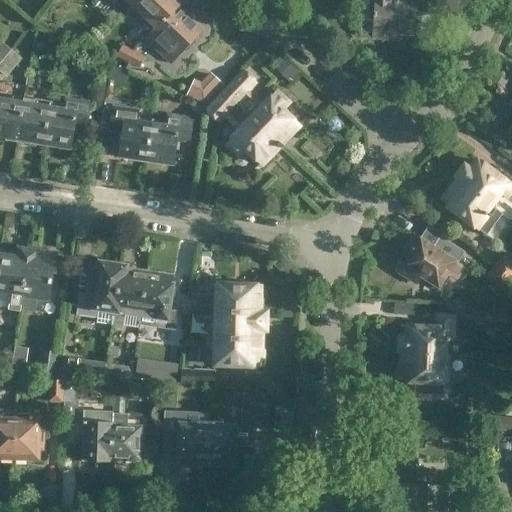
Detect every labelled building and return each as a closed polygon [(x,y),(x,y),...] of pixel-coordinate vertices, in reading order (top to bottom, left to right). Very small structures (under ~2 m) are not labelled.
[(177,7),(182,2),(180,0),(138,0),(133,5),(126,12),(138,24),(145,17),(155,26),(156,27),(176,7),(177,7)] [(360,0),(359,22),(373,23),(372,38),(386,39),(387,32),(413,33),(415,1),(397,0),(360,0)] [(201,30),(177,7),(176,7),(156,27),(155,26),(150,32),(176,56),(201,30)] [(0,61),(9,50),(0,41),(0,61)] [(126,63),(132,50),(121,45),(115,58),(126,63)] [(9,50),(0,61),(0,72),(6,77),(20,59),(9,50)] [(132,50),(126,63),(137,68),(143,56),(132,50)] [(283,59),(275,68),(288,81),(297,72),(283,59)] [(27,71),(24,86),(37,88),(40,73),(27,71)] [(187,91),(198,101),(216,82),(205,71),(187,91)] [(243,71),(223,91),(282,147),(284,145),(280,142),(285,136),(287,137),(299,123),(283,110),(289,103),(275,90),(262,105),(248,91),(255,84),(254,83),(255,82),(243,71)] [(223,91),(204,112),(217,123),(223,115),(239,129),(227,144),(241,156),(246,150),(262,165),(273,152),(272,151),(277,146),(280,149),(282,147),(223,91)] [(0,135),(15,138),(22,98),(11,96),(10,101),(0,99),(0,135)] [(34,100),(22,98),(15,138),(42,143),(48,107),(33,105),(34,100)] [(48,107),(42,143),(69,147),(73,122),(86,124),(90,103),(66,99),(64,110),(48,107)] [(146,159),(151,124),(136,122),(138,111),(114,107),(110,128),(124,130),(120,155),(146,159)] [(151,124),(146,159),(172,164),(176,138),(188,140),(192,120),(168,116),(166,127),(151,124)] [(457,178),(491,204),(500,192),(505,196),(511,187),(511,186),(477,160),(470,169),(463,164),(455,175),(458,178),(457,178)] [(502,213),(491,204),(457,178),(442,198),(449,204),(448,205),(486,235),(502,213)] [(454,278),(461,266),(414,235),(405,248),(412,253),(399,272),(416,283),(421,275),(438,286),(447,273),(454,278)] [(22,296),(28,252),(16,250),(16,252),(1,250),(0,255),(0,290),(10,292),(8,307),(20,309),(21,296),(22,296)] [(37,253),(28,252),(20,308),(34,310),(36,296),(49,298),(53,271),(59,272),(62,256),(55,255),(55,253),(38,250),(37,253)] [(493,266),(511,281),(511,262),(502,255),(493,266)] [(113,315),(121,265),(94,260),(89,293),(79,291),(77,305),(79,305),(78,314),(97,317),(96,323),(111,326),(112,315),(113,315)] [(140,324),(147,270),(131,268),(132,266),(121,265),(113,315),(112,315),(111,326),(122,327),(123,324),(139,327),(140,324)] [(503,292),(511,281),(493,266),(484,277),(503,292)] [(173,329),(176,312),(168,311),(173,277),(161,274),(161,272),(147,270),(140,324),(173,329)] [(259,312),(259,311),(260,285),(216,284),(216,294),(192,294),(192,311),(215,311),(259,312)] [(215,336),(258,337),(258,329),(265,330),(265,311),(259,311),(259,312),(215,311),(215,336)] [(507,330),(509,315),(486,312),(485,328),(507,330)] [(403,352),(403,354),(444,355),(445,339),(454,340),(456,315),(434,313),(433,328),(407,326),(406,338),(400,337),(399,352),(403,352)] [(17,325),(5,323),(2,344),(15,346),(17,325)] [(258,347),(258,337),(215,336),(215,338),(206,337),(206,343),(211,351),(214,351),(214,365),(262,366),(262,347),(258,347)] [(41,348),(38,371),(54,373),(57,351),(41,348)] [(451,355),(444,355),(403,354),(402,377),(411,378),(411,380),(413,381),(412,396),(445,398),(445,382),(446,382),(446,369),(451,369),(451,355)] [(57,377),(72,380),(75,358),(60,356),(57,377)] [(0,375),(7,376),(9,362),(0,360),(0,375)] [(166,360),(162,383),(177,384),(181,362),(166,360)] [(181,384),(215,386),(217,369),(182,367),(181,384)] [(65,380),(57,379),(49,379),(48,401),(64,402),(65,380)] [(112,422),(111,462),(111,458),(137,459),(139,428),(126,427),(126,414),(125,414),(126,396),(114,396),(112,422)] [(79,403),(64,402),(62,447),(77,448),(79,403)] [(257,403),(244,402),(243,427),(257,427),(257,403)] [(276,428),(294,429),(294,405),(277,405),(277,415),(283,415),(283,420),(277,420),(276,428)] [(0,458),(13,459),(15,416),(1,416),(1,408),(0,408),(0,458)] [(28,417),(15,416),(13,459),(38,460),(38,449),(41,449),(43,410),(29,409),(28,417)] [(511,415),(496,413),(494,434),(511,436),(511,415)] [(111,462),(112,422),(96,421),(96,414),(83,414),(81,461),(111,462)] [(205,467),(207,426),(192,425),(192,415),(175,414),(174,424),(180,425),(178,463),(190,463),(190,466),(205,467)] [(207,426),(205,467),(220,468),(220,464),(233,465),(234,427),(207,426)] [(416,458),(393,457),(392,485),(404,485),(404,495),(400,495),(398,498),(398,505),(400,507),(404,507),(404,511),(418,511),(417,511),(448,511),(450,487),(436,487),(437,473),(417,472),(416,486),(415,486),(416,458)]
